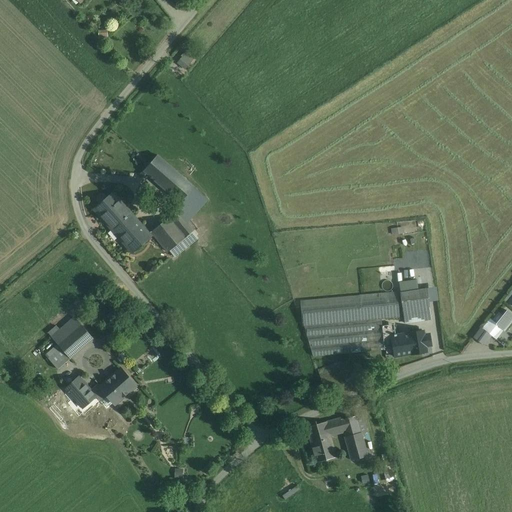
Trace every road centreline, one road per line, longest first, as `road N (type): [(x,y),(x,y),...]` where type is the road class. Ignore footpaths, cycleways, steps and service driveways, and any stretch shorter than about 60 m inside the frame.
road 1 (unclassified): [(264,440),(85,233),(72,200),(74,164),(99,122),(206,0)]
road 2 (unclassified): [(511,352),(406,371),(264,440)]
